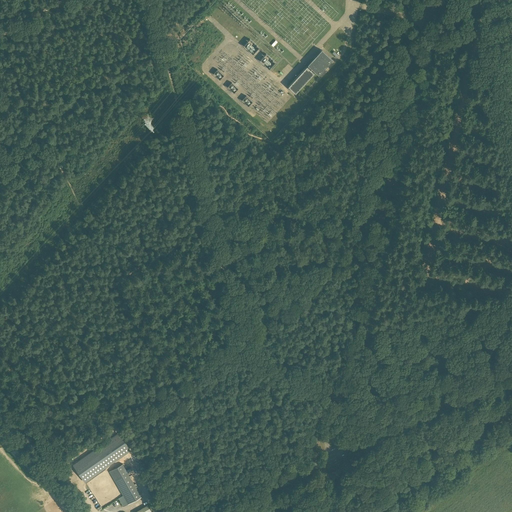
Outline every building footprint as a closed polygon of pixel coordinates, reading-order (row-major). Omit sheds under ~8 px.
[(289,86),(296,92),(315,72),(318,75),(332,60),(322,51),(307,67),(306,67),(289,86)] [(214,73),(219,78),(222,74),(217,69),(214,73)] [(233,93),(237,89),(232,83),(228,87),(233,93)] [(245,96),(242,100),(247,104),(251,100),(245,96)] [(128,453),(116,436),(71,468),(83,485),(128,453)] [(129,476),(117,483),(123,495),(136,488),(129,476)] [(123,495),(118,498),(122,504),(127,501),(123,495)]
